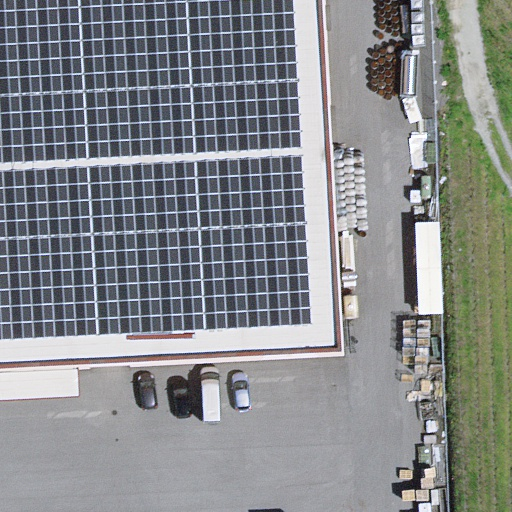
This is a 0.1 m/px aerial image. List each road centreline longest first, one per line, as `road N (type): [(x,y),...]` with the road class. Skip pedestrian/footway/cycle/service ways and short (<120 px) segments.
road 1 (track): [(443,86),(447,511)]
road 2 (track): [(452,0),(443,86),(511,198)]
